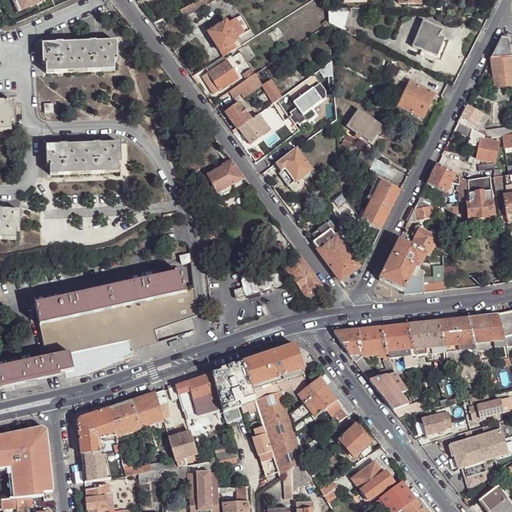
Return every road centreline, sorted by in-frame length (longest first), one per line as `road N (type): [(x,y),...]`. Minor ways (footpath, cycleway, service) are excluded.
road 1 (residential): [(121,0),(352,315)]
road 2 (tertiary): [(510,0),(352,315)]
road 3 (secondary): [(55,401),(305,322)]
road 4 (tertiary): [(448,511),(305,322)]
road 5 (secondary): [(352,315),(511,293)]
